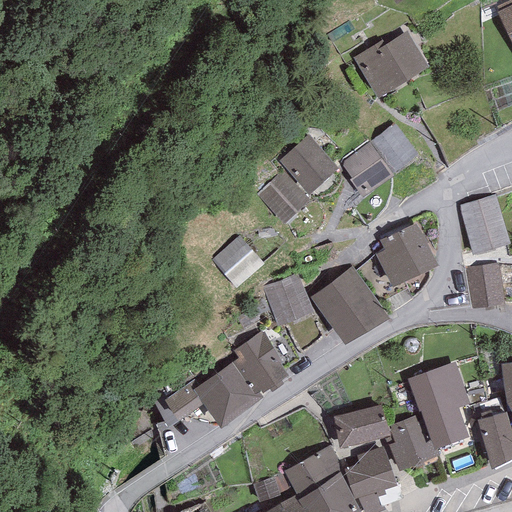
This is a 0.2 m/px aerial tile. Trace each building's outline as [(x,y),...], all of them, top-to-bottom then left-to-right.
[(409,0),(417,14),(441,0),(409,0)] [(399,49),(373,66),(397,104),(445,73),(426,43),(404,57),(399,49)] [(410,134),(387,152),(411,183),(434,165),(410,134)] [(328,146),(301,169),(330,204),(357,181),(328,146)] [(387,152),(361,171),(386,203),(411,183),(387,152)] [(303,184),(280,206),(306,232),(329,210),(303,184)] [(497,195),(460,207),(474,252),(511,241),(497,195)] [(393,249),(384,255),(403,289),(446,265),(421,221),(388,240),(393,249)] [(241,235),(213,260),(237,287),(265,262),(241,235)] [(497,264),(467,269),(474,308),(503,304),(497,264)] [(355,267),(314,297),(348,341),(351,346),(391,316),(355,267)] [(295,275),(265,290),(282,325),(313,310),(295,275)] [(234,351),(240,360),(263,393),(274,386),(277,390),(289,382),(287,377),(291,374),(285,365),(288,364),(265,330),(234,351)] [(240,360),(199,388),(204,396),(222,423),(264,395),(263,393),(240,360)] [(465,369),(421,388),(433,416),(466,402),(470,411),(481,406),(465,369)] [(193,380),(167,397),(178,413),(204,396),(199,388),(193,380)] [(484,442),(470,411),(466,402),(433,416),(435,419),(451,456),(454,455),(484,442)] [(395,411),(348,422),(356,455),(403,443),(395,411)] [(410,446),(403,449),(417,479),(456,461),(454,455),(451,456),(435,419),(404,434),(410,446)] [(511,419),(491,427),(508,475),(511,472),(511,419)] [(376,473),(357,481),(375,511),(401,511),(417,506),(395,452),(371,462),(376,473)] [(299,478),(315,505),(357,481),(341,454),(299,478)] [(315,505),(312,506),(315,511),(375,511),(357,481),(315,505)] [(310,502),(291,511),(315,511),(312,506),(310,502)]
